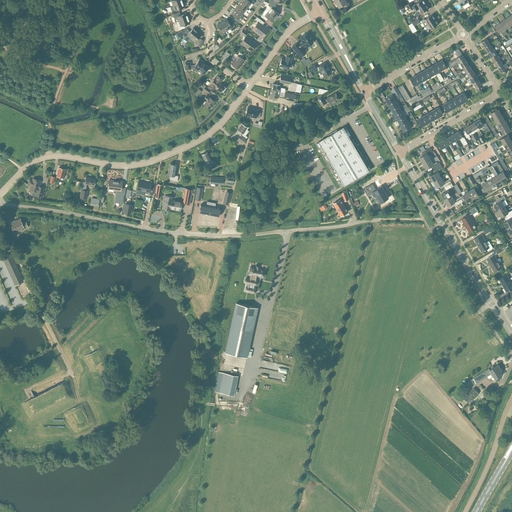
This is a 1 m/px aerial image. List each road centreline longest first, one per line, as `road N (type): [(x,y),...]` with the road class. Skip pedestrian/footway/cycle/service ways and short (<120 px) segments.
road 1 (residential): [(381,219),(201,235),(0,203)]
road 2 (unclassified): [(0,193),(40,158),(134,165),(181,149),(213,131),(247,86)]
road 3 (tertiary): [(511,333),(398,152)]
road 4 (unclassified): [(464,511),(511,400)]
